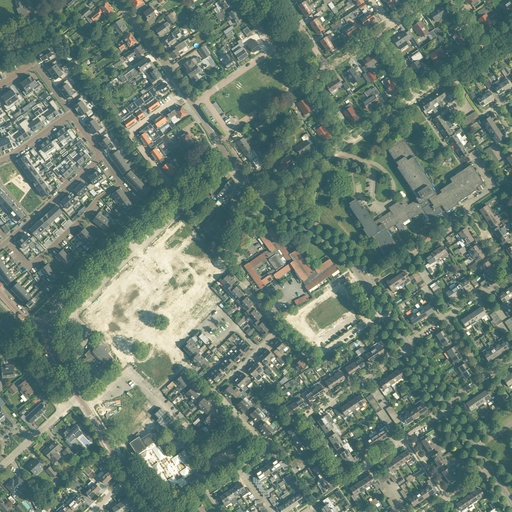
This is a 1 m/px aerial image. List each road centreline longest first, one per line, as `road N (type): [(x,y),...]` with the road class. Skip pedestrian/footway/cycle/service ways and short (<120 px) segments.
road 1 (residential): [(406,436),(342,479),(302,419),(408,348)]
road 2 (residential): [(238,0),(271,49),(192,105)]
road 3 (tertiary): [(62,303),(173,194)]
road 4 (residential): [(445,316),(508,275),(468,213)]
road 5 (residential): [(173,194),(130,132),(184,92)]
road 6 (residential): [(86,407),(129,373),(188,426)]
road 7 (residential): [(98,156),(0,247)]
road 8 (residential): [(277,329),(313,356),(383,311)]
road 9 (tertiary): [(364,282),(339,249),(266,203)]
road 10 (residential): [(468,213),(364,282)]
